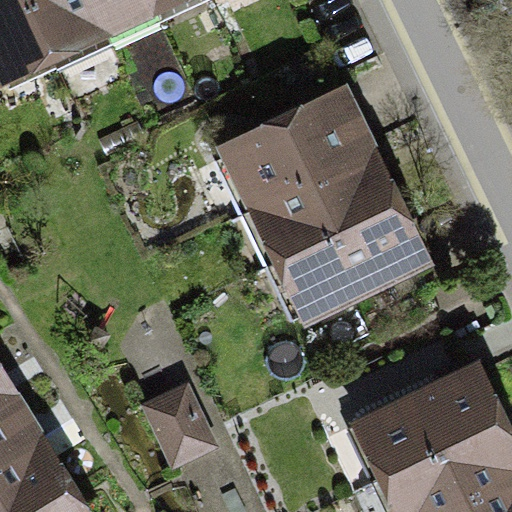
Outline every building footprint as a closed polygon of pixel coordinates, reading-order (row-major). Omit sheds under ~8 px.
[(113,45),(104,26),(159,0),(0,0),(0,69),(1,71),(50,49),(60,69),(113,45)] [(418,260),(402,227),(380,181),(357,134),(341,100),(301,119),(292,116),(276,124),(273,133),(234,152),(311,311),(418,260)] [(367,423),(391,473),(388,475),(406,511),(511,511),(511,454),(509,448),(487,403),(473,374),(435,393),(426,394),(367,423)] [(0,511),(79,511),(77,507),(56,475),(24,424),(0,386),(0,511)] [(183,391),(148,408),(173,461),(209,443),(183,391)]
